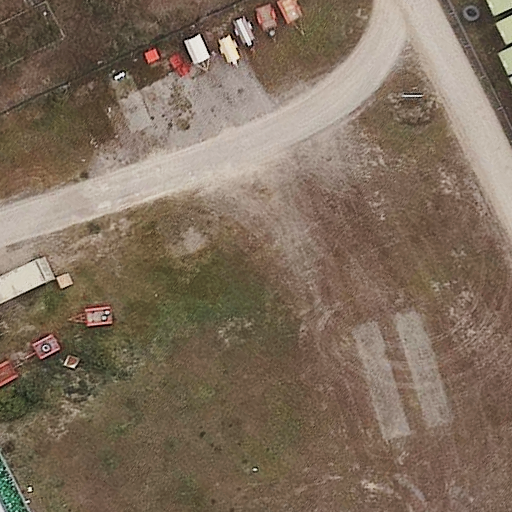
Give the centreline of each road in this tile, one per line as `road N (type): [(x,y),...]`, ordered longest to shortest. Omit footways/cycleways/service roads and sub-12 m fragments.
road 1 (track): [(380,0),(351,65),(300,103),(0,213)]
road 2 (track): [(405,0),(511,216)]
